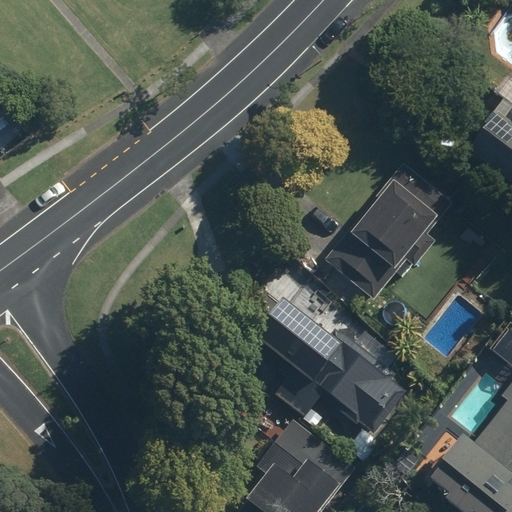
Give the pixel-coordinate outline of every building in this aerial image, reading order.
[(496,113),(466,154),(511,187),(511,107),(504,118),(496,113)] [(407,159),(333,249),(383,290),(457,199),(407,159)] [(407,391),(282,295),(258,327),(273,338),(268,346),(254,335),(230,365),(263,390),(275,375),(285,382),(275,396),(304,418),(321,396),(373,435),(407,391)] [(511,511),(511,384),(502,397),(508,402),(475,445),(463,436),(429,480),(448,494),(443,500),(459,511),(511,511)] [(322,511),(356,470),(293,420),(256,467),(267,475),(237,511),(322,511)] [(346,450),(364,464),(379,444),(362,430),(346,450)]
